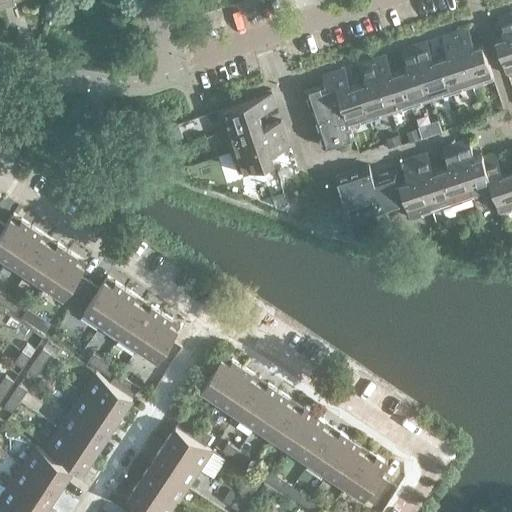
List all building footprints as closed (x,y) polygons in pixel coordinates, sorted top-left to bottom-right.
[(511,71),(511,17),(510,12),(497,16),(503,34),(495,37),(507,73),(511,71)] [(494,77),(482,41),(474,44),(468,26),(455,30),(473,84),(494,77)] [(473,84),(455,30),(442,34),(448,53),(440,55),(452,91),(473,84)] [(452,91),(440,55),(433,57),(427,39),(414,43),(432,98),(452,91)] [(432,98),(414,43),(401,48),(407,66),(399,68),(411,105),(432,98)] [(411,105),(399,68),(392,71),(386,53),(373,57),(391,112),(411,105)] [(391,112),(373,57),(360,61),(366,80),(358,82),(370,118),(391,112)] [(370,118),(358,82),(351,84),(345,66),(332,71),(350,125),(370,118)] [(350,125),(332,71),(321,74),(324,82),(305,88),(323,145),(353,135),(350,125)] [(261,118),(258,110),(276,104),(272,91),(217,109),(224,130),(261,118)] [(231,150),(286,132),(281,119),(263,125),(261,118),(224,130),(231,150)] [(274,159),(272,151),(290,145),(286,132),(231,150),(238,171),(274,159)] [(493,189),(483,157),(482,153),(474,155),(468,137),(455,141),(473,196),(493,189)] [(473,196),(455,141),(442,146),(448,164),(440,166),(452,203),(473,196)] [(452,203),(440,166),(433,169),(427,151),(414,155),(432,210),(452,203)] [(511,208),(511,176),(509,169),(502,171),(496,153),(483,157),(493,189),(500,212),(511,208)] [(432,210),(414,155),(401,159),(407,177),(400,180),(399,180),(405,199),(411,217),(432,210)] [(405,199),(399,180),(400,180),(396,168),(373,176),(369,164),(336,175),(346,205),(368,198),(372,210),(405,199)] [(0,253),(9,259),(32,224),(22,217),(19,221),(11,216),(5,224),(0,231),(0,253)] [(27,271),(47,240),(40,235),(43,231),(32,224),(9,259),(27,271)] [(45,283),(68,248),(58,241),(55,245),(47,240),(27,271),(45,283)] [(79,272),(84,264),(76,259),(79,255),(68,248),(45,283),(64,295),(79,272)] [(74,301),(89,279),(79,272),(64,295),(74,301)] [(103,321),(126,286),(116,279),(113,284),(105,278),(100,286),(84,308),(84,309),(103,321)] [(84,308),(100,286),(89,279),(74,301),(84,308)] [(121,333),(141,302),(134,297),(136,293),(126,286),(103,321),(121,333)] [(0,300),(5,304),(10,295),(0,288),(0,300)] [(16,311),(21,303),(10,295),(5,304),(16,311)] [(139,345),(162,310),(151,303),(149,307),(141,302),(121,333),(139,345)] [(158,358),(178,327),(170,321),(172,317),(162,310),(139,345),(158,358)] [(44,363),(51,352),(43,346),(36,358),(44,363)] [(23,366),(31,354),(22,349),(15,360),(23,366)] [(99,366),(104,358),(93,351),(88,359),(99,366)] [(219,399),(243,364),(232,357),(229,361),(221,356),(200,387),(219,399)] [(37,374),(44,363),(36,358),(28,368),(37,374)] [(110,374),(115,365),(104,358),(99,366),(110,374)] [(237,411),(258,380),(250,375),(253,371),(243,364),(219,399),(237,411)] [(140,385),(121,372),(117,370),(110,380),(133,395),(140,385)] [(133,395),(110,380),(96,371),(84,390),(120,414),(133,395)] [(0,385),(7,390),(14,379),(6,373),(0,382),(0,385)] [(255,423),(278,388),(268,381),(265,385),(258,380),(237,411),(255,423)] [(20,399),(27,388),(19,382),(12,393),(20,399)] [(273,435),(294,404),(286,399),(289,395),(278,388),(255,423),(273,435)] [(120,414),(84,390),(72,407),(108,432),(120,414)] [(13,410),(20,399),(12,393),(4,404),(13,410)] [(291,447),(315,412),(304,405),(301,409),(294,404),(273,435),(291,447)] [(108,432),(72,407),(60,425),(96,450),(108,432)] [(309,459),(330,429),(322,423),(325,419),(315,412),(291,447),(309,459)] [(212,433),(201,426),(183,414),(176,424),(205,444),(212,433)] [(212,448),(205,444),(176,424),(163,443),(200,467),(212,448)] [(96,450),(60,425),(47,444),(84,469),(96,450)] [(327,471),(351,436),(340,430),(338,433),(330,429),(309,459),(327,471)] [(345,483),(366,452),(359,448),(361,443),(351,436),(327,471),(345,483)] [(233,456),(239,448),(228,441),(222,449),(233,456)] [(200,467),(163,443),(151,461),(188,485),(200,467)] [(72,468),(58,459),(35,444),(23,462),(60,487),(72,468)] [(244,464),(250,455),(239,448),(233,456),(244,464)] [(365,495),(380,473),(387,461),(376,453),(374,457),(366,452),(345,483),(364,496),(365,495)] [(188,485),(151,461),(139,479),(176,503),(188,485)] [(60,487),(23,462),(11,480),(48,505),(60,487)] [(269,480),(275,472),(264,465),(258,473),(269,480)] [(280,488),(286,479),(275,472),(269,480),(280,488)] [(375,502),(390,480),(380,473),(365,495),(375,502)] [(170,511),(176,503),(139,479),(127,497),(148,511),(170,511)] [(42,511),(48,505),(11,480),(0,496),(0,498),(20,511),(42,511)] [(247,498),(254,487),(246,482),(239,493),(247,498)] [(306,504),(311,496),(300,489),(295,497),(306,504)] [(240,509),(247,498),(239,493),(231,504),(240,509)] [(317,511),(322,503),(311,496),(306,504),(317,511)] [(20,511),(0,498),(0,511),(20,511)]
